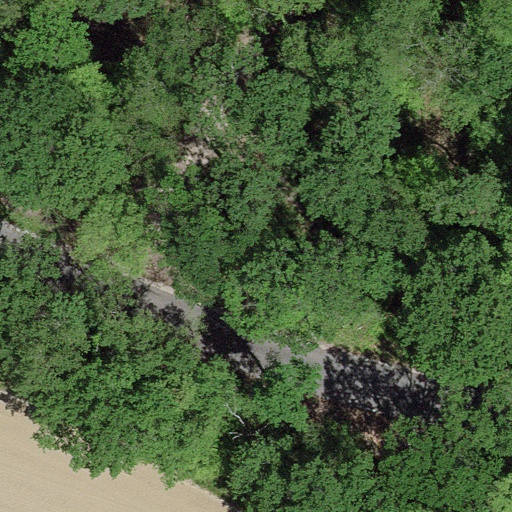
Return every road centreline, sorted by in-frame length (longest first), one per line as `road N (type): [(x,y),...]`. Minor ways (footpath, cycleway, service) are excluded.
road 1 (unclassified): [(0,248),(269,358),(511,414)]
road 2 (track): [(295,0),(181,181),(120,300)]
